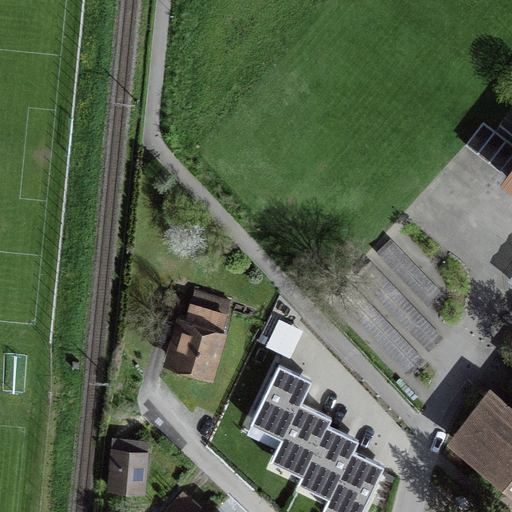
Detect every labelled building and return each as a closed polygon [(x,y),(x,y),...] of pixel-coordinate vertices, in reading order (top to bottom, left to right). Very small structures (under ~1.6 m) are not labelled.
[(511,155),(511,146),(483,123),(466,145),(499,172),(511,155)] [(190,304),(173,360),(210,371),(226,315),(190,304)] [(250,422),(282,434),(271,459),(303,473),(300,482),(332,495),(326,509),(333,511),(360,511),(382,465),(367,458),(353,452),(357,438),(343,431),(326,424),(329,417),(313,410),(297,403),(308,378),(293,371),(279,364),(250,422)] [(511,407),(491,391),(453,440),(511,484),(511,407)] [(146,442),(120,440),(119,449),(114,448),(110,487),(142,490),(146,442)] [(197,511),(201,508),(183,490),(165,508),(169,511),(197,511)]
